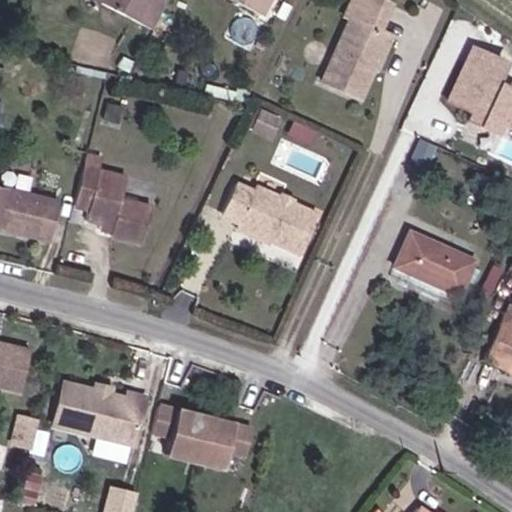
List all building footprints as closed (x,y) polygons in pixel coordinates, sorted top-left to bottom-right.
[(98,0),(94,7),(101,11),(107,0),(98,0)] [(107,0),(101,11),(154,40),(169,12),(152,3),(153,0),(107,0)] [(220,0),(220,1),(263,24),(275,0),(220,0)] [(372,63),(386,28),(382,27),(392,0),(353,0),(348,13),(354,15),(328,80),(366,96),(378,66),(372,63)] [(372,63),(378,66),(382,67),(396,32),(386,28),(372,63)] [(511,73),(511,58),(494,50),(463,109),(487,122),(503,90),(511,73)] [(511,73),(503,90),(511,94),(511,73)] [(85,225),(101,229),(115,232),(113,237),(112,242),(143,250),(154,212),(123,204),(130,182),(85,170),(74,210),(88,214),(85,225)] [(260,185),(257,191),(239,184),(226,214),(243,221),(242,225),(305,251),(322,211),(260,185)] [(0,189),(0,230),(47,243),(58,206),(0,189)] [(115,232),(101,229),(100,233),(113,237),(115,232)] [(436,233),(421,268),(469,288),(484,254),(436,233)] [(511,307),(492,352),(511,360),(511,307)] [(33,345),(0,337),(0,380),(24,387),(33,345)] [(114,393),(99,389),(67,382),(58,425),(139,443),(150,394),(133,391),(132,397),(114,393)] [(101,383),(99,389),(114,393),(116,386),(101,383)] [(257,425),(163,403),(157,430),(176,434),(171,452),(229,465),(233,447),(251,451),(257,425)] [(29,444),(34,415),(17,413),(12,441),(29,444)] [(22,500),(39,503),(44,472),(28,469),(22,500)] [(132,511),(136,488),(105,483),(100,511),(132,511)]
